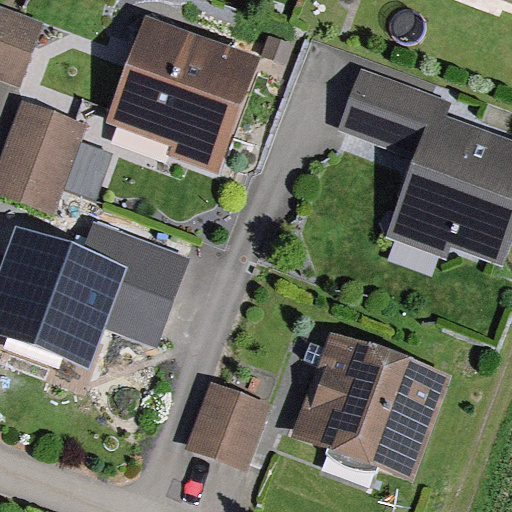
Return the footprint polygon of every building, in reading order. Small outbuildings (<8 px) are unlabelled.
[(511,0),(486,0),(511,9),(511,0)] [(0,101),(12,105),(34,43),(0,31),(0,101)] [(263,79),(160,41),(120,148),(223,186),(263,79)] [(453,121),(371,96),(351,161),(427,185),(408,246),(511,278),(511,160),(447,140),(453,121)] [(82,136),(31,119),(1,205),(53,223),(82,136)] [(81,262),(15,238),(0,279),(0,347),(90,381),(106,335),(158,354),(192,263),(94,227),(81,262)] [(458,395),(359,356),(321,453),(420,492),(458,395)] [(273,411),(211,388),(186,456),(248,479),(273,411)]
